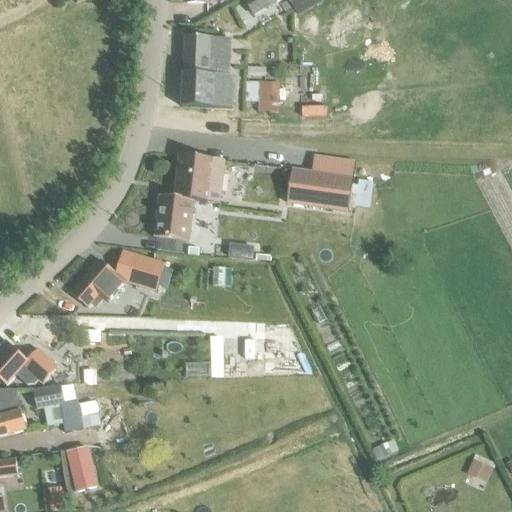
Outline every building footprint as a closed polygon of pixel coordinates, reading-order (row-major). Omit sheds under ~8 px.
[(274,0),(255,0),(262,10),(276,2),(274,0)] [(183,106),(233,108),(234,76),(210,75),(211,38),(185,38),(183,106)] [(245,103),(259,104),(259,113),(279,114),(279,84),(246,83),(245,103)] [(152,238),(188,243),(193,202),(219,205),(220,192),(215,192),(217,176),(222,176),(224,162),(223,161),(180,156),(174,198),(158,196),(152,238)] [(292,171),(287,205),(348,214),(353,180),(292,171)] [(188,248),(187,256),(198,258),(199,249),(188,248)] [(123,253),(116,275),(117,275),(118,276),(122,280),(126,283),(125,284),(156,294),(165,266),(123,253)] [(101,262),(72,295),(88,309),(92,304),(97,308),(104,300),(108,304),(125,284),(126,283),(122,280),(118,276),(117,275),(116,275),(113,272),(101,262)] [(163,288),(161,295),(165,296),(176,299),(178,291),(163,288)] [(165,296),(162,310),(186,316),(189,302),(176,299),(165,296)] [(6,342),(0,349),(0,378),(8,385),(16,376),(26,385),(34,384),(38,379),(43,384),(58,368),(38,350),(28,361),(6,342)] [(68,361),(61,367),(74,383),(81,377),(68,361)] [(61,388),(34,393),(37,412),(44,411),(48,429),(64,427),(66,434),(89,430),(87,418),(99,415),(97,404),(79,407),(78,402),(75,403),(63,405),(61,388)] [(0,438),(27,431),(16,392),(0,391),(0,438)] [(393,442),(372,451),(376,462),(398,453),(393,442)] [(67,454),(77,495),(98,490),(88,448),(67,454)] [(0,480),(19,478),(17,462),(0,464),(0,480)] [(474,462),(469,473),(487,481),(492,469),(474,462)] [(63,511),(62,491),(44,493),(46,511),(63,511)]
